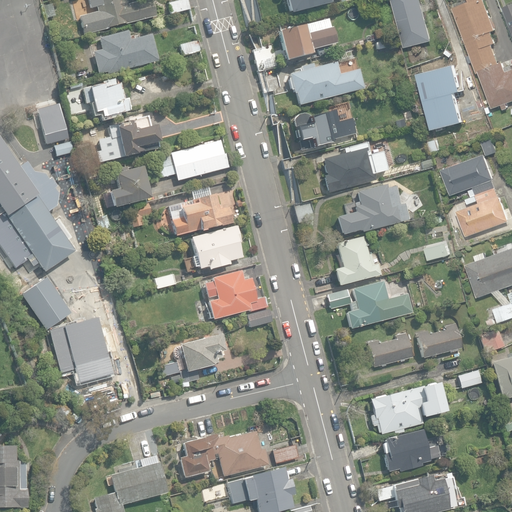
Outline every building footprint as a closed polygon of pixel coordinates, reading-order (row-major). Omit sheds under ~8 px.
[(87,0),(90,9),(96,7),(97,12),(78,17),(83,35),(155,17),(150,0),(145,0),(126,5),(125,0),(87,0)] [(180,0),(167,3),(170,14),(188,10),(186,0),(180,0)] [(284,0),(288,14),(328,4),(328,1),(332,0),(284,0)] [(393,0),(406,47),(433,40),(422,0),(393,0)] [(502,104),(504,109),(508,108),(506,103),(511,101),(511,64),(505,67),(504,62),(500,64),(492,44),(496,43),(492,32),(496,30),(485,0),(476,0),(454,8),(471,55),(467,57),(470,63),(473,61),(478,73),(480,72),(493,108),(502,104)] [(43,6),(46,19),(55,17),(52,4),(43,6)] [(288,60),(289,64),(301,61),(300,57),(310,55),(309,50),(335,44),(329,19),(305,24),(306,25),(277,32),(284,61),(288,60)] [(128,37),(127,31),(98,39),(101,50),(92,52),(98,74),(107,72),(108,74),(157,61),(149,35),(133,40),(132,36),(128,37)] [(376,50),(389,48),(388,40),(375,43),(376,50)] [(179,45),(181,56),(199,52),(196,41),(179,45)] [(252,50),(258,72),(275,68),(277,67),(271,45),(252,50)] [(318,56),(329,54),(327,47),(317,49),(318,56)] [(356,70),(354,59),(336,63),(335,62),(312,68),(311,64),(299,67),(300,72),(288,75),(289,78),(286,79),(289,91),(291,90),(292,94),(294,93),(298,106),(363,89),(358,69),(356,70)] [(421,73),(435,129),(465,121),(457,92),(464,91),(457,64),(421,73)] [(275,68),(258,72),(264,93),(281,88),(275,68)] [(63,84),(74,81),(73,74),(61,77),(63,84)] [(100,111),(102,119),(127,113),(124,99),(119,100),(116,85),(113,85),(112,80),(80,88),(85,105),(91,103),(93,113),(100,111)] [(37,109),(46,144),(67,138),(58,103),(37,109)] [(270,115),(273,125),(291,120),(288,110),(270,115)] [(292,121),(300,150),(333,142),(332,139),(354,134),(350,119),(337,122),(334,110),(309,116),(307,115),(302,114),(297,115),(293,118),(292,121)] [(104,151),(106,160),(136,153),(143,151),(142,145),(157,142),(154,126),(133,130),(132,124),(130,124),(130,121),(108,126),(109,135),(105,136),(106,139),(99,140),(101,151),(104,151)] [(483,140),(488,155),(498,152),(493,137),(483,140)] [(430,141),(433,151),(441,149),(438,139),(430,141)] [(175,173),(177,181),(228,168),(225,156),(223,157),(219,140),(170,153),(170,154),(148,160),(153,179),(175,173)] [(54,146),(56,156),(73,152),(70,142),(54,146)] [(366,155),(365,153),(369,152),(366,143),(342,149),(343,154),(321,159),(326,175),(322,176),(327,194),(375,181),(373,174),(386,171),(381,151),(366,155)] [(17,170),(0,145),(0,248),(14,268),(32,256),(43,272),(73,251),(46,212),(54,206),(56,194),(52,188),(55,186),(49,179),(47,181),(43,175),(30,173),(25,165),(17,170)] [(477,195),(497,188),(494,180),(495,179),(486,154),(443,170),(452,195),(469,188),(472,197),(477,195)] [(281,160),(283,170),(298,167),(296,157),(281,160)] [(423,170),(432,167),(430,160),(421,162),(423,170)] [(102,195),(105,209),(113,207),(113,208),(148,200),(140,167),(126,171),(125,167),(117,169),(118,173),(113,175),(117,189),(108,192),(109,194),(102,195)] [(336,217),(341,235),(360,230),(361,232),(409,219),(404,203),(400,204),(395,186),(387,188),(386,184),(356,192),(359,202),(354,203),(355,206),(354,206),(355,212),(336,217)] [(500,196),(497,188),(477,195),(480,203),(458,211),(467,236),(511,220),(501,195),(500,196)] [(218,209),(215,194),(191,200),(192,204),(167,210),(173,236),(198,230),(199,232),(228,225),(224,207),(218,209)] [(292,206),(297,224),(315,219),(311,202),(292,206)] [(127,208),(132,228),(144,225),(141,216),(150,214),(147,203),(127,208)] [(96,217),(99,231),(109,229),(106,215),(96,217)] [(207,266),(208,269),(229,264),(228,261),(242,257),(238,243),(240,242),(236,225),(190,237),(198,268),(207,266)] [(333,269),(338,285),(380,275),(377,264),(373,265),(371,254),(368,254),(364,236),(336,243),(342,267),(333,269)] [(467,264),(479,297),(511,285),(511,248),(487,257),(485,252),(476,255),(478,261),(467,264)] [(207,302),(212,320),(248,310),(248,312),(266,307),(263,297),(254,299),(249,278),(242,280),(240,271),(209,278),(210,282),(202,284),(206,299),(214,297),(214,300),(207,302)] [(154,279),(156,289),(174,285),(172,274),(154,279)] [(69,315),(43,279),(19,296),(44,332),(69,315)] [(345,313),(349,329),(392,318),(382,281),(351,289),(354,302),(349,303),(346,290),(326,295),(329,309),(349,304),(350,311),(345,313)] [(511,302),(494,308),(499,322),(511,317),(511,292),(510,293),(511,299),(511,302)] [(247,314),(250,327),(272,321),(269,309),(247,314)] [(84,384),(117,376),(111,352),(107,353),(97,317),(48,330),(60,373),(63,372),(64,374),(81,384),(84,384)] [(488,320),(490,326),(497,324),(495,318),(488,320)] [(416,333),(422,358),(462,348),(456,323),(444,326),(445,329),(427,334),(426,330),(416,333)] [(478,336),(485,353),(503,346),(497,329),(478,336)] [(367,342),(373,367),(411,357),(405,332),(395,335),(396,339),(378,343),(377,340),(367,342)] [(188,373),(189,379),(198,377),(196,370),(212,366),(212,364),(216,363),(215,360),(219,359),(218,358),(221,357),(220,351),(222,351),(218,334),(178,344),(178,346),(172,347),(176,363),(158,367),(160,376),(178,372),(179,375),(188,373)] [(511,356),(491,362),(500,399),(511,396),(511,356)] [(458,375),(461,388),(481,383),(477,369),(458,375)] [(380,432),(380,434),(393,431),(394,433),(403,431),(402,428),(422,423),(419,409),(420,409),(422,417),(444,411),(437,382),(432,383),(431,382),(425,383),(424,385),(385,395),(384,394),(373,397),(373,398),(369,399),(373,415),(369,415),(372,426),(376,425),(377,433),(380,432)] [(503,425),(506,432),(511,429),(511,423),(511,422),(503,425)] [(398,469),(399,471),(421,466),(420,463),(429,461),(428,459),(438,457),(436,446),(425,448),(420,429),(383,438),(384,442),(381,443),(383,453),(387,471),(398,469)] [(216,454),(222,477),(267,465),(263,449),(260,450),(255,431),(227,438),(226,435),(216,437),(215,433),(181,442),(184,455),(177,457),(182,479),(209,472),(207,465),(209,465),(208,461),(214,459),(213,454),(216,454)] [(272,450),(275,463),(298,457),(295,444),(272,450)] [(0,446),(0,507),(25,507),(24,461),(18,462),(18,460),(13,460),(13,446),(0,446)] [(123,511),(121,504),(165,491),(157,461),(156,462),(154,455),(138,459),(139,466),(136,467),(136,466),(130,467),(130,469),(109,474),(114,491),(93,497),(96,508),(94,508),(94,511),(123,511)] [(253,499),(256,511),(275,511),(293,508),(290,496),(293,495),(289,478),(285,479),(282,467),(248,475),(249,477),(226,483),(231,504),(253,499)] [(399,504),(401,511),(435,511),(448,509),(448,507),(455,505),(448,478),(441,480),(441,478),(431,480),(429,474),(414,478),(414,479),(392,485),(392,486),(376,490),(379,500),(393,497),(395,505),(399,504)]
